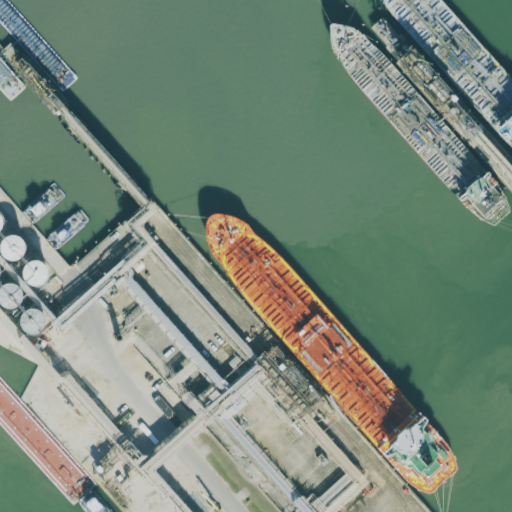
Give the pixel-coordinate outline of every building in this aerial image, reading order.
[(204,218),(231,217),(231,207),(226,207),(225,196),(203,196),(204,218)] [(10,213),(0,209),(0,233),(4,234),(10,213)] [(0,244),(2,241),(5,238),(8,236),(12,235),(16,236),(19,238),(22,240),(24,244),(24,248),(24,251),(22,255),(19,258),(16,259),(12,260),(8,259),(5,258),(2,255),(0,252),(0,244)] [(0,277),(9,269),(0,259),(0,277)] [(23,271),(24,267),(26,264),(29,262),(33,260),(36,260),(40,261),(43,263),(46,266),(47,270),(47,274),(46,278),(44,281),(41,283),(37,285),(33,285),(30,284),(26,282),(24,278),(23,275),(23,271)] [(0,288),(1,287),(4,285),(7,283),(11,283),(15,284),(18,287),(20,290),(22,293),(22,297),(21,301),(19,304),(15,306),(12,308),(8,308),(4,307),(1,305),(0,303),(0,288)] [(20,319),(21,316),(23,313),(26,310),(30,309),(34,309),(38,310),(41,312),(43,315),(45,319),(45,323),(44,327),(41,330),(38,332),(35,333),(31,333),(27,332),(24,330),(21,327),(20,323),(20,319)]
